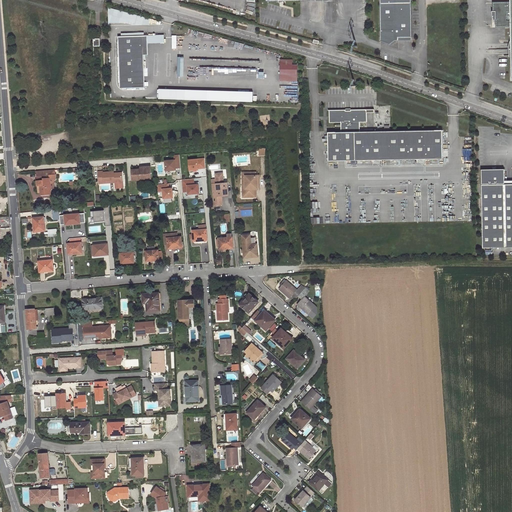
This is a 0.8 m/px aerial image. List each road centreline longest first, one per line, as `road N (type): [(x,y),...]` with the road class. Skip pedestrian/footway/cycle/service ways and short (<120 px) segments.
road 1 (unclassified): [(119,0),(355,66),(511,121)]
road 2 (residential): [(0,37),(18,288)]
road 3 (track): [(266,269),(511,264)]
road 4 (residential): [(262,436),(319,355),(310,329),(248,270)]
road 5 (residential): [(18,288),(206,273)]
road 6 (residential): [(173,445),(64,448),(28,439)]
road 7 (residential): [(212,413),(206,273)]
